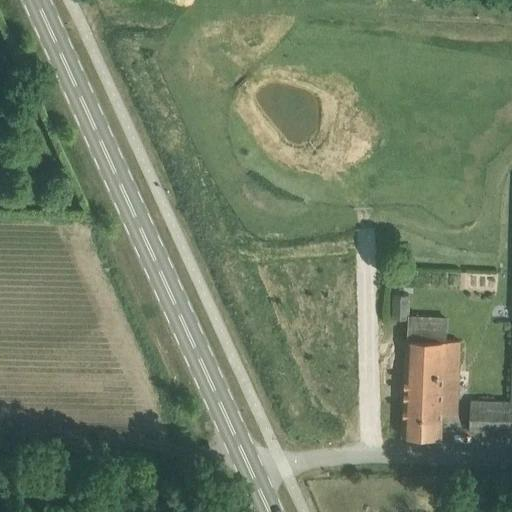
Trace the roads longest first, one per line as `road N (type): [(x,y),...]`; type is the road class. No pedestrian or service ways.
road 1 (primary): [(254,478),(32,0)]
road 2 (residential): [(511,457),(329,455),(254,478)]
